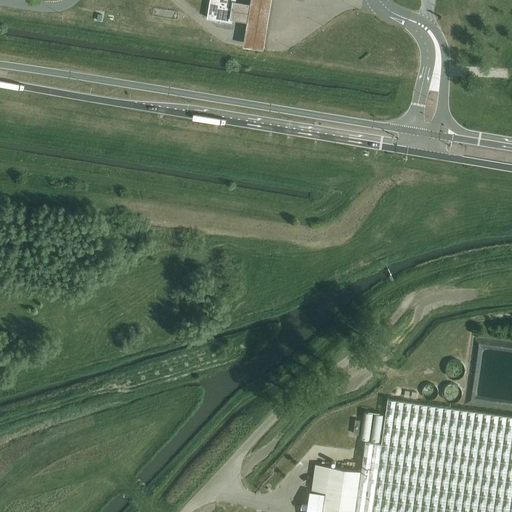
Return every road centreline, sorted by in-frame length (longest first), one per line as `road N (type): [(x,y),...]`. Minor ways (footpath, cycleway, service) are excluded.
road 1 (trunk): [(0,82),(511,168)]
road 2 (trunk): [(511,148),(0,65)]
road 3 (unclassified): [(185,511),(283,407),(378,335)]
